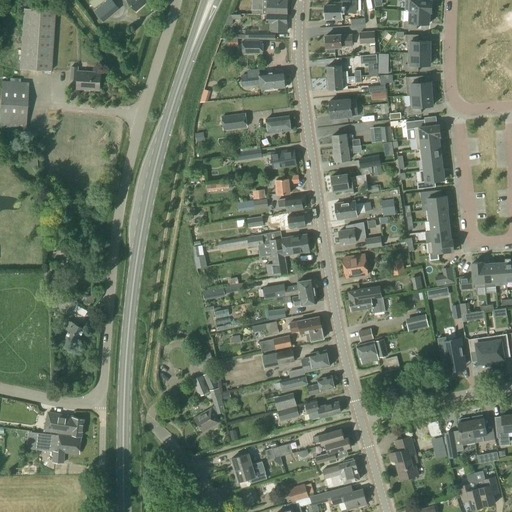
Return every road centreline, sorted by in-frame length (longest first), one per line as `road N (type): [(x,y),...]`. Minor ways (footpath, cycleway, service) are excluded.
road 1 (primary): [(124,511),(123,407),(144,218),(211,0)]
road 2 (tertiary): [(361,423),(307,139),(300,0)]
road 3 (unclassified): [(176,0),(120,203),(101,400)]
road 4 (residential): [(459,106),(470,231),(484,243),(511,240)]
road 5 (residential): [(361,423),(511,389)]
